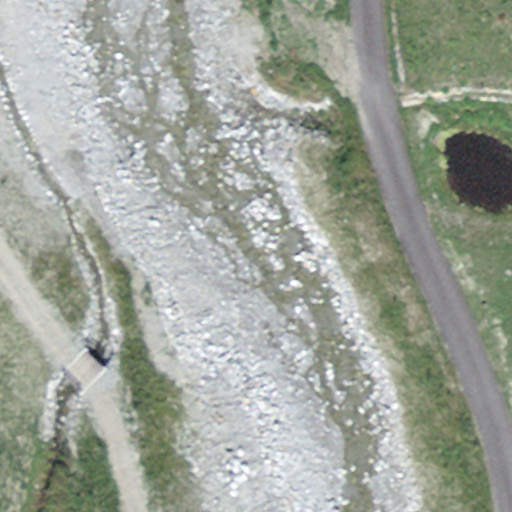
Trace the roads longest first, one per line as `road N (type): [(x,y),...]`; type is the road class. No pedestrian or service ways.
road 1 (unclassified): [(368,0),(389,146),(420,245),(488,403),(511,503)]
road 2 (track): [(138,511),(97,387),(0,259)]
